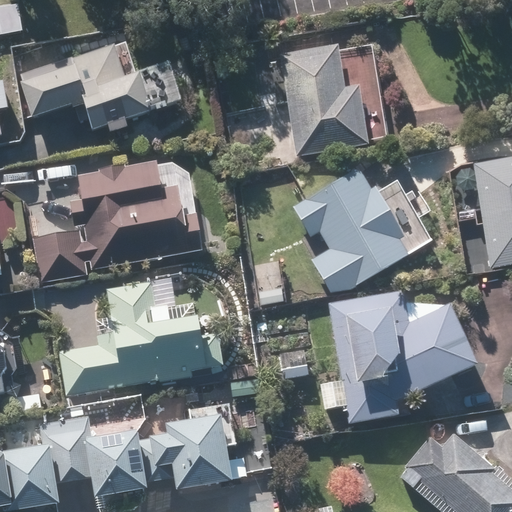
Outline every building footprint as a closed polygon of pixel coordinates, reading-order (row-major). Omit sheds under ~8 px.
[(139,79),(127,40),(16,76),(31,123),(83,106),(93,137),(181,109),(168,69),(139,79)] [(282,158),(364,154),(360,89),(342,90),(339,51),(276,54),(282,158)] [(6,87),(0,87),(0,153),(3,153),(0,119),(0,115),(8,114),(6,87)] [(155,168),(78,178),(81,203),(68,204),(72,235),(32,240),(38,288),(88,282),(87,272),(201,258),(194,197),(159,201),(155,168)] [(357,171),(291,211),(308,239),(319,233),(331,253),(310,265),(333,303),(433,243),(397,185),(374,199),(357,171)] [(147,284),(109,290),(114,325),(96,327),(99,348),(59,354),(66,400),(206,380),(198,321),(153,328),(147,284)] [(477,369),(451,313),(408,306),(392,297),(329,307),(341,382),(322,385),(327,415),(346,412),(348,427),(399,419),(397,407),(477,369)] [(228,462),(221,420),(181,426),(177,399),(18,426),(22,449),(0,452),(0,511),(25,511),(58,507),(55,489),(79,485),(83,510),(148,499),(146,484),(175,479),(177,492),(247,481),(244,460),(228,462)] [(427,440),(398,477),(442,511),(511,511),(511,485),(454,440),(443,453),(427,440)]
